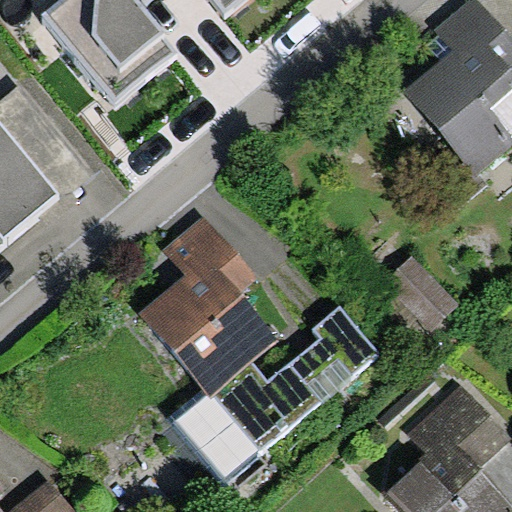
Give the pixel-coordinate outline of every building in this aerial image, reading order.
[(93,0),(46,35),(111,121),(174,74),(128,13),(145,0),(93,0)] [(205,0),(229,28),(262,0),(205,0)] [(450,64),(406,100),(470,177),(511,142),(511,94),(505,99),(493,85),(511,69),(511,66),(466,12),(431,42),(450,64)] [(0,252),(86,185),(24,106),(0,123),(0,252)] [(175,263),(194,286),(150,321),(261,457),(377,363),(341,319),(320,337),(328,347),(270,394),(251,370),(273,352),(232,302),(247,290),(204,239),(175,263)] [(432,332),(451,313),(410,273),(391,292),(432,332)] [(505,447),(459,400),(414,442),(437,466),(395,507),(399,511),(504,511),(471,479),(505,447)] [(33,511),(13,511),(0,495),(0,511),(65,511),(53,496),(33,511)]
